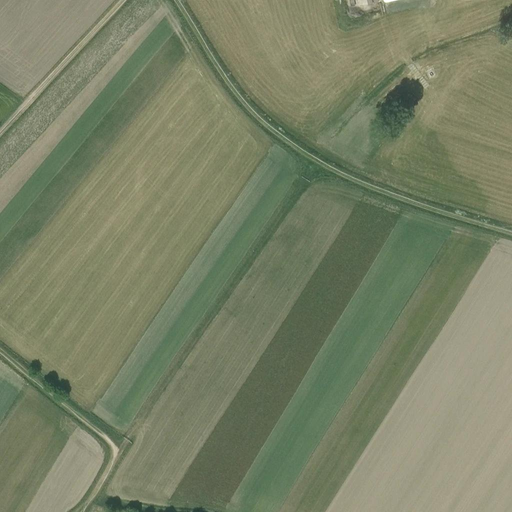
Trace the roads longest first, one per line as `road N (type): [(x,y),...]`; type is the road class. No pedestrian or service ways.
road 1 (track): [(172,0),(265,127),(317,163)]
road 2 (track): [(317,163),(511,235)]
road 3 (track): [(0,134),(125,0)]
road 4 (track): [(121,449),(0,346)]
